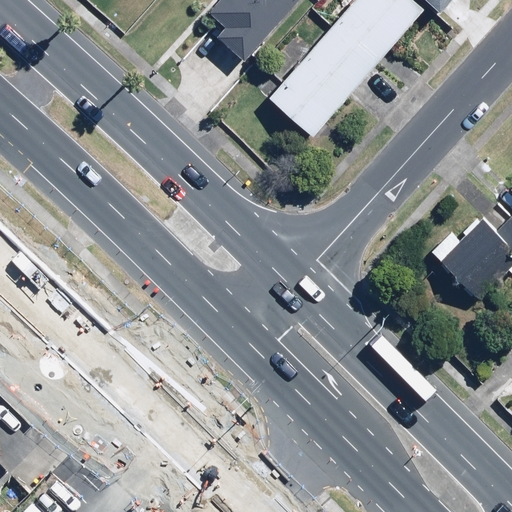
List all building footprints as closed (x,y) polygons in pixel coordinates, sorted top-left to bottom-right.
[(220,36),(245,59),(299,0),(220,0),(211,11),(228,27),(220,36)] [(315,134),(425,6),(417,0),(357,0),(274,98),(315,134)] [(444,254),(484,293),(511,264),(511,183),(511,207),(495,225),(483,214),(444,254)] [(0,287),(0,306),(10,297),(0,287)] [(36,301),(0,338),(0,345),(39,383),(28,395),(59,425),(110,372),(36,301)] [(0,392),(14,378),(0,364),(0,392)] [(75,446),(55,427),(12,471),(32,490),(75,446)]
